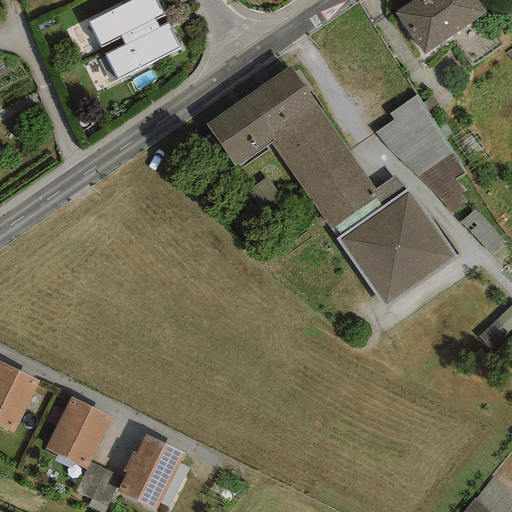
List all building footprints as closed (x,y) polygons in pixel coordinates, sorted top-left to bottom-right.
[(120,36),(154,18),(163,14),(155,0),(132,0),(88,23),(100,46),(120,36)] [(423,55),(485,12),(476,0),(413,0),(395,13),(423,55)] [(103,54),(116,79),(180,46),(167,23),(159,27),(154,18),(120,36),(124,45),(103,54)] [(331,230),(379,196),(290,67),(205,125),(234,166),(238,163),(239,165),(271,143),(331,230)] [(391,153),(417,177),(453,152),(416,95),(389,114),(392,119),(374,133),(391,153)] [(465,173),(453,152),(417,177),(451,213),(467,203),(460,194),(465,191),(457,181),(456,182),(455,181),(465,173)] [(408,189),(336,239),(384,308),(456,258),(408,189)] [(472,235),(489,254),(503,241),(474,210),(460,222),(472,235)] [(511,328),(511,305),(478,337),(490,350),(511,328)] [(38,381),(0,362),(0,426),(13,433),(38,381)] [(111,418),(69,397),(43,449),(85,470),(89,462),(111,418)] [(155,511),(184,454),(146,434),(136,454),(132,452),(122,471),(126,473),(117,492),(155,511)] [(108,507),(121,477),(89,462),(85,470),(75,491),(108,507)] [(490,511),(475,500),(465,511),(490,511)]
